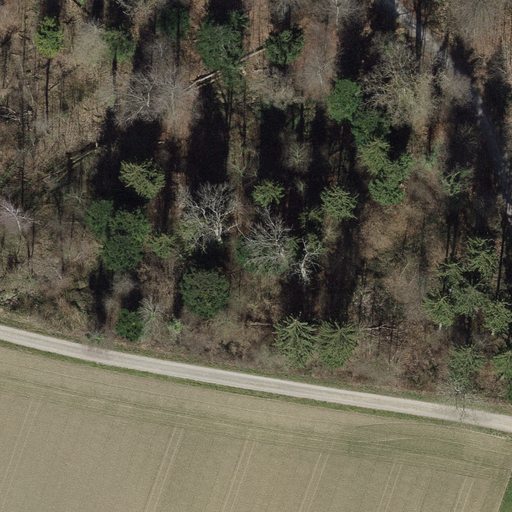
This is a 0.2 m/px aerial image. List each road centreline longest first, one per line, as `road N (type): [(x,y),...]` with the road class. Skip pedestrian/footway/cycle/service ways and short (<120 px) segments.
road 1 (track): [(0,330),(148,364),(511,423)]
road 2 (track): [(385,0),(464,86),(511,186)]
